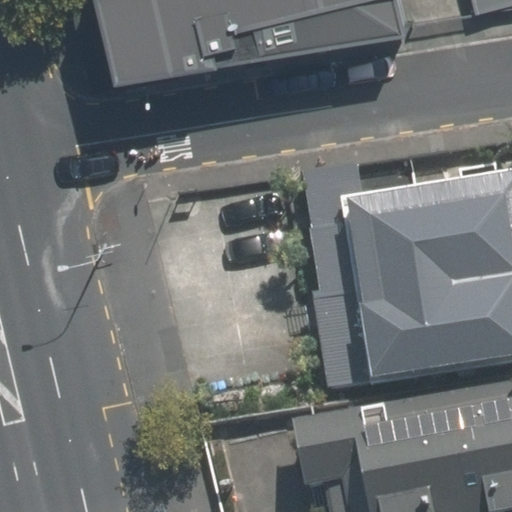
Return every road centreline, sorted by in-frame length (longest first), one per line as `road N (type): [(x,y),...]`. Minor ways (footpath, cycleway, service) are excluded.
road 1 (residential): [(0,168),(511,74)]
road 2 (secondary): [(0,357),(33,491)]
